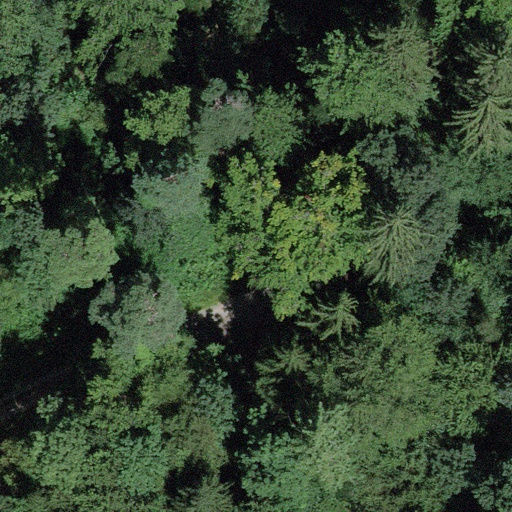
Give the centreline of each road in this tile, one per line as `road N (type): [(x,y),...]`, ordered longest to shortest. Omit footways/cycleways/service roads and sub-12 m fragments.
road 1 (track): [(232,511),(238,432),(220,337),(328,215),(460,0)]
road 2 (track): [(0,411),(127,343),(220,337)]
